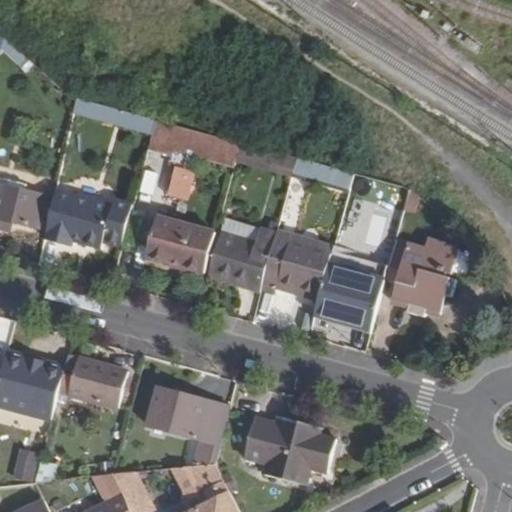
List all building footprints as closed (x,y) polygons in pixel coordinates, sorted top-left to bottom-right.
[(19,51),(0,34),(0,46),(12,58),(19,51)] [(93,104),(79,100),(76,112),(90,115),(93,104)] [(157,121),(144,118),(141,128),(154,132),(157,121)] [(174,157),(176,153),(235,169),(237,163),(242,144),(229,141),(157,121),(154,132),(149,150),(174,157)] [(242,144),(237,163),(294,179),(299,160),(242,144)] [(299,160),(294,179),(308,183),(351,193),(355,175),(299,160)] [(186,200),(192,171),(171,166),(164,195),(186,200)] [(294,179),(279,233),(293,237),(308,183),(294,179)] [(38,226),(45,199),(0,186),(0,223),(9,226),(11,219),(38,226)] [(124,246),(135,203),(117,198),(115,204),(57,189),(44,237),(63,242),(64,238),(72,239),(101,247),(103,240),(124,246)] [(425,201),(412,191),(407,209),(421,213),(425,201)] [(343,198),(334,198),(335,210),(344,210),(343,198)] [(218,231),(161,215),(149,258),(206,274),(218,231)] [(261,230),(226,220),(222,234),(257,244),(261,230)] [(210,277),(263,293),(264,289),(278,235),(261,230),(257,244),(222,234),(210,277)] [(278,235),(264,289),(277,292),(278,287),(322,300),(331,267),(335,252),(336,249),(293,237),(279,233),(278,235)] [(429,240),(426,250),(398,242),(391,268),(388,281),(399,284),(394,303),(410,308),(408,314),(424,318),(432,292),(452,297),(457,281),(447,278),(448,275),(452,276),(459,248),(429,240)] [(391,268),(335,252),(331,267),(387,282),(388,281),(391,268)] [(331,267),(322,300),(318,316),(374,331),(387,282),(331,267)] [(71,355),(64,383),(72,385),(69,395),(120,409),(130,372),(71,355)] [(0,386),(0,387),(58,404),(61,393),(64,383),(68,367),(52,362),(50,367),(9,356),(6,366),(0,386)] [(64,383),(61,393),(69,395),(72,385),(64,383)] [(231,409),(160,389),(150,426),(200,440),(194,468),(215,466),(231,409)] [(278,424),(258,419),(246,459),(268,465),(265,474),(307,485),(312,469),(328,473),(337,440),(321,436),(323,429),(280,418),(278,424)] [(13,479),(33,484),(41,455),(20,450),(13,479)] [(41,464),(36,484),(58,481),(58,465),(41,464)] [(194,468),(173,470),(186,496),(182,498),(189,511),(240,511),(215,466),(194,468)] [(151,511),(156,510),(137,473),(115,475),(132,511),(151,511)] [(92,511),(132,511),(115,475),(93,477),(107,504),(92,511)] [(49,511),(45,502),(24,511),(49,511)]
